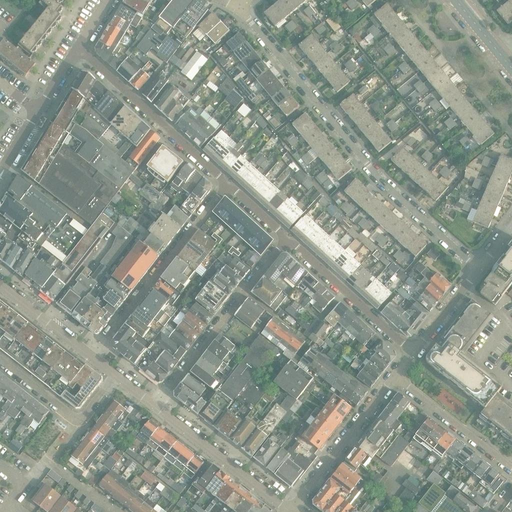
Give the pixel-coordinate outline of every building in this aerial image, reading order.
[(38,0),(48,8),(19,44),(32,55),(62,18),(58,15),(63,9),(60,5),(63,0),(38,0)] [(142,16),(149,5),(140,0),(125,0),(123,4),(142,16)] [(172,29),(195,1),(194,0),(173,0),(159,18),(155,25),(167,34),(172,28),(172,29)] [(284,0),(280,0),(274,6),(284,19),(294,12),(284,0)] [(299,0),(284,0),(294,12),(303,4),(299,0)] [(208,11),(195,1),(172,29),(186,39),(208,11)] [(355,1),(348,7),(351,10),(358,5),(355,1)] [(381,24),(394,14),(387,4),(374,15),(369,19),(374,25),(377,28),(381,24)] [(511,21),(511,11),(506,4),(496,12),(507,25),(511,21)] [(315,11),(310,5),(306,8),(312,14),(315,11)] [(121,6),(115,16),(130,25),(131,23),(139,27),(143,19),(121,6)] [(275,27),(284,19),(274,6),(264,14),(275,27)] [(312,14),(306,8),(303,11),(308,17),(312,14)] [(198,27),(206,36),(221,22),(213,13),(198,27)] [(394,14),(381,24),(389,34),(402,23),(394,14)] [(115,16),(109,25),(125,34),(126,32),(127,33),(128,31),(127,30),(130,25),(115,16)] [(332,16),(327,19),(334,31),(339,29),(332,16)] [(291,20),(288,23),(293,29),(296,27),(291,20)] [(221,22),(206,36),(215,45),(229,31),(221,22)] [(293,29),(288,23),(284,26),(289,32),(293,29)] [(402,23),(389,34),(396,43),(410,32),(402,23)] [(109,25),(104,34),(120,43),(121,41),(122,42),(123,39),(122,38),(125,34),(109,25)] [(296,27),(293,29),(297,35),(302,31),(298,25),(296,27)] [(367,30),(370,33),(377,28),(374,25),(367,30)] [(323,26),(316,31),(319,35),(326,30),(323,26)] [(377,28),(370,33),(373,37),(379,31),(377,28)] [(166,64),(180,46),(167,36),(162,43),(154,36),(154,35),(149,31),(136,48),(146,55),(151,49),(158,54),(156,56),(166,64)] [(410,32),(396,43),(404,52),(417,41),(410,32)] [(233,53),(246,42),(239,33),(223,47),(228,54),(232,51),(233,53)] [(104,34),(99,42),(114,52),(115,50),(117,50),(118,48),(117,47),(120,43),(104,34)] [(298,46),(305,55),(318,44),(311,35),(298,46)] [(4,39),(1,43),(0,44),(0,57),(2,59),(1,60),(3,62),(4,61),(8,64),(7,65),(10,67),(10,66),(14,69),(14,70),(16,71),(20,74),(20,75),(22,76),(25,78),(35,64),(4,39)] [(335,41),(328,46),(331,50),(338,44),(335,41)] [(417,41),(404,52),(411,61),(424,50),(417,41)] [(96,53),(107,63),(111,56),(114,52),(99,42),(95,49),(96,53)] [(246,42),(233,53),(241,62),(254,51),(246,42)] [(382,48),(385,52),(392,47),(389,43),(382,48)] [(318,44),(305,55),(313,64),(326,53),(318,44)] [(338,44),(331,50),(334,53),(340,48),(338,44)] [(395,50),(392,47),(385,52),(388,55),(395,50)] [(187,60),(195,51),(191,48),(184,58),(187,60)] [(432,60),(424,50),(411,61),(419,71),(432,60)] [(184,64),(180,70),(182,72),(186,68),(197,53),(195,51),(187,60),(184,64)] [(210,58),(201,51),(199,55),(207,62),(210,58)] [(254,51),(241,62),(248,71),(261,60),(254,51)] [(207,62),(199,55),(197,53),(186,68),(182,72),(181,73),(191,82),(207,62)] [(326,53),(313,64),(321,74),(334,63),(326,53)] [(143,56),(139,60),(146,65),(149,62),(150,60),(143,55),(143,56)] [(114,58),(111,56),(107,63),(117,72),(124,64),(115,56),(114,58)] [(128,58),(124,64),(117,72),(129,84),(141,71),(136,66),(132,62),(128,58)] [(261,60),(248,71),(256,80),(269,70),(261,60)] [(343,65),(346,69),(353,63),(350,60),(343,65)] [(432,60),(419,71),(427,80),(440,69),(432,60)] [(180,61),(175,66),(177,67),(180,70),(184,64),(180,61)] [(150,78),(145,73),(152,65),(149,62),(146,65),(141,71),(129,84),(138,91),(150,78)] [(397,67),(400,70),(407,65),(404,62),(397,67)] [(334,63),(321,74),(329,83),(342,72),(334,63)] [(353,63),(346,69),(349,72),(356,67),(353,63)] [(407,65),(400,70),(403,74),(410,69),(407,65)] [(440,69),(427,80),(435,89),(448,79),(440,69)] [(269,70),(256,80),(263,89),(276,79),(269,70)] [(240,78),(244,74),(241,71),(232,79),(234,82),(240,78)] [(81,72),(71,90),(84,100),(87,95),(91,98),(92,96),(100,102),(109,92),(90,75),(81,72)] [(342,72),(329,83),(337,93),(350,82),(342,72)] [(151,103),(168,81),(159,74),(142,95),(151,103)] [(240,78),(234,82),(242,91),(247,87),(240,78)] [(276,79),(263,89),(271,98),(284,88),(276,79)] [(448,79),(435,89),(442,98),(455,87),(448,79)] [(412,86),(415,89),(422,84),(419,80),(412,86)] [(422,84),(415,89),(418,93),(425,87),(422,84)] [(182,95),(177,91),(170,86),(155,107),(163,114),(174,102),(174,101),(177,103),(182,95)] [(364,86),(357,91),(360,95),(367,90),(364,86)] [(455,87),(442,98),(450,108),(463,97),(455,87)] [(192,97),(180,88),(177,91),(182,95),(189,101),(191,99),(192,97)] [(284,88),(271,98),(278,107),(291,97),(284,88)] [(234,89),(226,98),(236,107),(244,98),(234,89)] [(71,90),(62,103),(77,112),(87,118),(96,124),(105,131),(109,125),(110,124),(94,109),(84,100),(71,90)] [(94,109),(110,124),(125,107),(109,92),(100,102),(94,109)] [(340,106),(347,115),(361,104),(353,95),(340,106)] [(291,97),(278,107),(286,117),(299,107),(291,97)] [(463,97),(450,108),(457,117),(471,106),(463,97)] [(428,104),(430,108),(437,102),(434,99),(428,104)] [(172,122),(181,111),(180,111),(183,108),(177,103),(174,101),(174,102),(163,114),(172,122)] [(369,106),(373,110),(379,105),(376,101),(369,106)] [(437,102),(430,108),(434,112),(440,106),(437,102)] [(99,144),(97,142),(99,138),(100,138),(101,136),(105,131),(96,124),(87,118),(77,112),(62,103),(56,113),(72,122),(65,133),(69,135),(82,144),(74,154),(88,166),(119,191),(129,178),(132,175),(135,170),(126,162),(124,164),(119,160),(114,156),(111,154),(109,152),(102,147),(99,144)] [(243,103),(238,112),(246,116),(251,108),(243,103)] [(361,104),(347,115),(355,125),(368,114),(361,104)] [(379,105),(373,110),(376,114),(382,108),(379,105)] [(471,106),(457,117),(465,126),(478,115),(471,106)] [(118,133),(134,115),(125,107),(110,124),(109,125),(118,133)] [(184,115),(175,125),(184,133),(195,120),(199,116),(191,108),(184,115)] [(181,111),(172,122),(175,125),(184,115),(181,111)] [(191,140),(212,118),(204,111),(199,116),(195,120),(184,133),(191,140)] [(251,115),(263,127),(267,123),(256,111),(251,115)] [(72,122),(56,113),(50,124),(65,133),(72,122)] [(292,125),(299,134),(313,123),(305,114),(292,125)] [(368,114),(355,125),(363,134),(376,123),(368,114)] [(134,115),(118,133),(124,137),(122,138),(126,141),(142,122),(134,115)] [(478,115),(465,126),(472,135),(486,125),(478,115)] [(281,125),(273,116),(267,122),(274,131),(281,125)] [(443,123),(446,126),(453,121),(449,117),(443,123)] [(200,148),(221,125),(220,126),(212,118),(191,140),(200,148)] [(385,125),(388,129),(394,123),(391,120),(385,125)] [(453,121),(446,126),(449,130),(455,125),(453,121)] [(151,130),(142,122),(126,141),(118,151),(114,156),(119,160),(132,145),(136,149),(151,130)] [(313,123),(299,134),(307,143),(320,132),(313,123)] [(376,123),(363,134),(370,143),(383,132),(376,123)] [(394,123),(388,129),(391,132),(397,127),(394,123)] [(69,135),(65,133),(50,124),(44,133),(64,145),(69,135)] [(486,125),(472,135),(481,146),(494,135),(486,125)] [(151,130),(136,149),(126,162),(135,170),(160,138),(151,130)] [(320,132),(307,143),(315,153),(328,142),(320,132)] [(383,132),(370,143),(378,153),(392,142),(383,132)] [(65,146),(64,145),(44,133),(36,148),(58,160),(65,146)] [(285,140),(288,143),(295,138),(292,134),(285,140)] [(203,151),(211,158),(226,142),(218,135),(214,138),(203,151)] [(458,141),(461,145),(468,139),(465,136),(458,141)] [(410,147),(415,141),(411,137),(406,143),(410,147)] [(295,138),(288,143),(291,147),(298,141),(295,138)] [(468,139),(461,145),(464,148),(471,143),(468,139)] [(226,142),(211,158),(219,165),(234,149),(226,142)] [(328,142),(315,153),(322,162),(336,151),(328,142)] [(227,172),(241,156),(237,152),(242,147),(238,143),(234,149),(219,165),(227,172)] [(119,191),(88,166),(74,154),(65,146),(58,160),(36,148),(22,171),(92,226),(102,212),(119,191)] [(184,163),(163,147),(159,153),(156,150),(139,172),(142,174),(147,168),(168,184),(184,163)] [(391,161),(400,169),(411,156),(402,148),(391,161)] [(420,157),(424,160),(430,153),(426,150),(420,157)] [(336,151),(322,162),(330,171),(343,160),(336,151)] [(282,157),(291,167),(296,163),(287,153),(282,157)] [(301,158),(304,162),(310,156),(307,153),(301,158)] [(430,153),(424,160),(427,163),(433,157),(430,153)] [(511,160),(501,155),(496,166),(511,172),(511,160)] [(241,156),(227,172),(234,179),(249,163),(241,156)] [(310,156),(304,162),(306,165),(313,160),(310,156)] [(411,156),(400,169),(408,177),(420,164),(411,156)] [(259,168),(264,163),(266,160),(263,157),(256,165),(259,168)] [(343,160),(330,171),(338,181),(351,170),(343,160)] [(249,163),(234,179),(242,186),(257,170),(249,163)] [(173,200),(179,192),(195,171),(188,164),(165,194),(173,200)] [(420,164),(408,177),(417,185),(429,172),(420,164)] [(438,173),(442,176),(447,170),(444,166),(438,173)] [(511,172),(496,166),(491,177),(507,184),(511,172)] [(308,190),(314,184),(300,169),(294,175),(308,190)] [(257,170),(242,186),(250,193),(264,177),(257,170)] [(447,170),(442,176),(445,179),(451,173),(447,170)] [(204,179),(195,171),(179,192),(180,193),(183,190),(190,196),(204,179)] [(316,177),(319,180),(325,175),(322,171),(316,177)] [(429,172),(417,185),(426,193),(438,180),(429,172)] [(145,185),(132,175),(129,178),(142,189),(145,185)] [(325,175),(319,180),(322,184),(328,178),(325,175)] [(18,176),(10,191),(56,228),(66,215),(18,176)] [(264,177),(250,193),(257,200),(272,184),(264,177)] [(507,184),(491,177),(487,188),(502,195),(507,184)] [(204,179),(190,196),(179,211),(188,219),(212,189),(211,185),(204,179)] [(344,192),(352,200),(364,188),(355,180),(344,192)] [(438,180),(426,193),(436,202),(447,189),(438,180)] [(168,198),(163,197),(147,184),(146,186),(145,185),(142,189),(139,193),(139,194),(151,203),(148,207),(148,208),(156,214),(157,214),(169,200),(168,198)] [(272,184),(257,200),(265,207),(280,191),(272,184)] [(364,188),(352,200),(361,208),(373,195),(364,188)] [(502,195),(487,188),(482,199),(498,206),(502,195)] [(56,228),(10,191),(0,206),(0,215),(12,225),(22,233),(31,240),(40,247),(56,228)] [(280,191),(265,207),(273,215),(288,199),(280,191)] [(382,204),(373,195),(361,208),(370,216),(382,204)] [(330,205),(322,197),(319,201),(326,209),(330,205)] [(221,220),(234,206),(227,200),(225,198),(213,213),(221,220)] [(288,199),(273,215),(281,222),(295,206),(288,199)] [(498,206),(482,199),(477,211),(493,217),(498,206)] [(340,207),(343,210),(349,203),(346,200),(340,207)] [(469,213),(471,208),(463,205),(456,202),(454,206),(469,213)] [(349,203),(343,210),(347,213),(352,206),(349,203)] [(391,212),(382,204),(370,216),(379,225),(391,212)] [(229,227),(241,213),(234,206),(221,220),(229,227)] [(295,206),(281,222),(289,229),(300,217),(303,213),(295,206)] [(331,206),(327,210),(333,217),(337,213),(331,206)] [(175,207),(166,218),(180,229),(188,219),(179,211),(175,207)] [(493,217),(477,211),(472,222),(488,229),(493,217)] [(64,287),(108,231),(115,223),(102,212),(92,226),(62,264),(54,275),(52,277),(64,287)] [(399,220),(391,212),(379,225),(388,233),(399,220)] [(180,229),(166,218),(161,213),(154,222),(174,238),(180,229)] [(236,233),(249,220),(241,213),(229,227),(236,233)] [(337,213),(333,217),(339,222),(342,219),(337,213)] [(12,225),(0,215),(0,225),(8,232),(12,225)] [(291,231),(299,239),(314,223),(306,215),(302,219),(291,231)] [(357,223),(361,226),(367,220),(363,216),(357,223)] [(139,226),(136,223),(130,219),(126,224),(135,231),(139,226)] [(244,240),(256,227),(252,223),(249,220),(236,233),(239,236),(244,240)] [(367,220),(361,226),(364,229),(370,223),(367,220)] [(408,228),(399,220),(388,233),(397,241),(408,228)] [(344,221),(340,225),(347,233),(351,228),(344,221)] [(174,238),(154,222),(147,231),(166,247),(174,238)] [(314,223),(299,239),(307,245),(321,230),(314,223)] [(135,231),(126,224),(123,228),(132,236),(135,231)] [(16,242),(18,239),(22,233),(12,225),(8,232),(0,244),(0,255),(1,256),(3,262),(3,263),(14,246),(16,242)] [(123,228),(117,225),(111,233),(116,237),(123,228)] [(147,231),(140,227),(139,226),(135,231),(144,238),(140,243),(143,245),(158,257),(166,247),(147,231)] [(251,247),(264,233),(256,227),(244,240),(246,243),(251,247)] [(133,237),(132,236),(123,228),(116,237),(114,243),(126,246),(133,237)] [(359,235),(351,228),(347,233),(355,240),(356,239),(359,235)] [(417,236),(408,228),(397,241),(406,249),(417,236)] [(321,230),(307,245),(315,253),(329,237),(321,230)] [(199,231),(192,240),(206,251),(204,252),(210,257),(210,256),(218,246),(215,244),(199,231)] [(31,240),(22,233),(18,239),(27,246),(31,240)] [(271,243),(272,241),(270,239),(269,238),(264,233),(251,247),(261,256),(271,243)] [(368,240),(366,239),(361,233),(359,235),(356,239),(363,245),(368,240)] [(375,239),(379,242),(384,236),(381,233),(375,239)] [(384,236),(379,242),(382,245),(388,239),(384,236)] [(427,245),(417,236),(406,249),(415,258),(427,245)] [(329,237),(315,253),(322,259),(337,244),(329,237)] [(23,278),(36,258),(42,248),(41,247),(40,247),(31,240),(27,246),(24,252),(13,270),(23,278)] [(192,240),(185,248),(205,263),(210,257),(204,252),(206,251),(192,240)] [(376,248),(375,246),(368,240),(363,245),(372,253),(376,248)] [(143,245),(140,243),(138,242),(136,244),(135,244),(134,244),(134,245),(133,245),(133,246),(133,247),(134,248),(131,251),(152,266),(158,257),(143,245)] [(511,298),(511,242),(508,248),(511,250),(505,257),(503,256),(496,266),(499,268),(493,275),(491,274),(484,284),(487,286),(480,294),(495,306),(511,283),(511,288),(507,295),(511,298)] [(119,255),(126,246),(114,243),(111,248),(119,255)] [(337,244),(322,259),(330,267),(345,251),(337,244)] [(13,270),(24,252),(14,246),(3,263),(13,270)] [(32,285),(53,258),(49,254),(42,248),(36,258),(23,278),(32,285)] [(119,255),(111,248),(107,253),(116,260),(119,255)] [(185,248),(177,259),(196,274),(202,267),(205,263),(185,248)] [(338,274),(353,258),(355,255),(348,248),(345,251),(330,267),(338,274)] [(393,255),(397,258),(402,252),(399,249),(393,255)] [(152,266),(131,251),(130,253),(129,253),(128,253),(127,253),(127,254),(126,254),(126,255),(127,256),(124,260),(145,275),(152,266)] [(402,252),(397,258),(400,261),(406,255),(402,252)] [(116,260),(107,253),(104,258),(112,264),(116,260)] [(282,254),(264,278),(276,288),(280,284),(277,281),(281,275),(285,278),(298,264),(286,254),(282,254)] [(40,292),(52,277),(54,275),(62,264),(53,258),(32,285),(40,292)] [(112,264),(104,258),(100,263),(101,265),(107,270),(112,264)] [(353,258),(338,274),(346,281),(361,265),(353,258)] [(177,259),(171,267),(190,282),(196,274),(177,259)] [(145,275),(124,260),(123,262),(122,262),(121,262),(120,262),(120,263),(119,263),(119,264),(119,265),(120,265),(117,269),(137,284),(145,275)] [(235,260),(228,269),(242,280),(249,271),(235,260)] [(451,285),(437,273),(434,276),(420,263),(415,269),(426,279),(427,279),(444,295),(451,285)] [(296,289),(297,287),(308,273),(298,264),(285,278),(296,289)] [(398,270),(391,264),(387,268),(394,275),(398,270)] [(89,293),(102,277),(107,270),(101,265),(91,278),(89,277),(87,280),(86,279),(80,275),(75,282),(78,284),(89,293)] [(361,265),(346,281),(353,288),(368,272),(361,265)] [(228,269),(223,266),(217,273),(236,288),(242,280),(228,269)] [(190,282),(171,267),(168,271),(181,282),(182,281),(187,285),(190,282)] [(91,273),(85,268),(80,275),(86,279),(91,273)] [(137,284),(117,269),(115,271),(114,271),(113,271),(113,272),(112,272),(112,273),(112,274),(113,275),(110,278),(130,293),(137,284)] [(180,294),(187,285),(182,281),(181,282),(168,271),(161,279),(180,294)] [(368,272),(353,288),(361,295),(376,279),(368,272)] [(236,288),(217,273),(210,282),(229,297),(236,288)] [(305,293),(316,281),(308,273),(297,287),(305,293)] [(130,293),(110,278),(108,280),(104,276),(98,283),(105,289),(110,292),(123,302),(130,293)] [(53,301),(64,287),(52,277),(40,292),(53,301)] [(278,298),(282,292),(281,291),(276,288),(264,278),(252,293),(270,308),(275,312),(281,305),(283,302),(278,298)] [(412,288),(416,283),(410,278),(406,282),(412,288)] [(376,279),(361,295),(369,302),(383,286),(376,279)] [(444,295),(427,279),(426,279),(419,286),(424,291),(437,303),(444,295)] [(180,296),(160,281),(151,292),(168,305),(169,306),(173,301),(175,299),(176,301),(180,296)] [(312,300),(324,288),(316,281),(305,293),(307,296),(309,297),(302,305),(303,307),(305,308),(307,306),(313,300),(312,300)] [(229,297),(210,282),(203,292),(221,306),(229,297)] [(89,293),(78,284),(73,291),(84,300),(87,296),(89,293)] [(383,286),(369,302),(377,310),(388,297),(392,294),(383,286)] [(437,303),(424,291),(419,286),(418,288),(420,290),(417,293),(421,296),(416,302),(429,314),(437,303)] [(334,298),(324,288),(312,300),(313,300),(316,303),(312,307),(320,313),(334,298)] [(398,290),(410,302),(413,299),(401,288),(398,290)] [(84,300),(73,291),(69,289),(57,305),(72,316),(84,300)] [(123,302),(110,292),(103,301),(109,305),(116,311),(123,302)] [(151,292),(146,299),(159,309),(163,304),(166,307),(168,305),(151,292)] [(221,306),(203,292),(194,303),(196,304),(213,318),(221,306)] [(80,323),(95,304),(96,302),(87,296),(84,300),(72,316),(80,323)] [(396,296),(381,313),(387,318),(402,302),(396,296)] [(248,298),(241,307),(260,323),(262,321),(259,319),(265,311),(248,298)] [(164,314),(159,309),(146,299),(139,308),(154,320),(155,319),(158,322),(164,314)] [(429,314),(416,302),(413,299),(410,302),(413,305),(410,308),(414,311),(424,320),(429,314)] [(59,347),(47,338),(21,317),(20,319),(13,313),(14,312),(0,300),(0,349),(60,397),(65,390),(68,386),(84,367),(74,360),(70,357),(70,356),(65,352),(65,353),(58,347),(59,347)] [(305,308),(303,307),(302,305),(295,300),(289,307),(299,314),(305,308)] [(439,348),(436,346),(428,356),(427,357),(427,358),(426,359),(426,360),(426,361),(426,362),(427,363),(427,364),(428,364),(429,365),(485,409),(495,396),(501,389),(459,356),(491,315),(472,300),(441,339),(444,341),(440,347),(439,348)] [(402,302),(387,318),(393,325),(404,312),(402,310),(406,305),(402,302)] [(334,328),(349,311),(340,303),(325,319),(331,324),(334,328)] [(112,317),(105,311),(95,304),(80,323),(95,334),(99,334),(112,317)] [(213,318),(196,304),(189,313),(206,326),(213,318)] [(112,317),(116,311),(109,305),(105,311),(112,317)] [(241,307),(234,316),(250,329),(256,322),(259,325),(260,323),(241,307)] [(288,307),(285,312),(297,321),(299,318),(300,317),(288,307)] [(154,320),(139,308),(132,317),(147,329),(151,325),(154,327),(156,324),(153,321),(154,320)] [(404,312),(393,325),(400,331),(411,318),(407,315),(410,312),(407,309),(404,312)] [(346,330),(357,318),(349,311),(334,328),(337,330),(341,326),(346,330)] [(414,315),(411,318),(400,331),(407,337),(411,337),(424,320),(414,311),(412,313),(414,315)] [(206,326),(189,313),(182,322),(199,335),(206,326)] [(268,314),(262,321),(260,323),(264,326),(272,317),(268,314)] [(132,317),(125,326),(136,334),(142,339),(149,330),(147,329),(132,317)] [(267,339),(269,340),(281,324),(273,318),(263,331),(269,336),(267,339)] [(356,339),(367,327),(357,318),(346,330),(356,339)] [(315,320),(311,325),(316,329),(320,324),(315,320)] [(199,335),(182,322),(179,325),(174,321),(170,327),(192,345),(199,335)] [(305,322),(301,327),(305,331),(306,330),(309,326),(305,322)] [(260,323),(259,325),(256,328),(260,331),(264,326),(260,323)] [(319,339),(328,327),(321,323),(320,324),(316,329),(312,334),(313,334),(310,338),(316,342),(319,339)] [(281,324),(269,340),(271,342),(273,339),(279,344),(289,331),(281,324)] [(192,345),(170,327),(167,325),(160,333),(163,336),(185,353),(192,345)] [(309,338),(312,334),(316,329),(311,325),(304,334),(309,338)] [(125,326),(111,343),(112,347),(135,366),(142,356),(146,351),(142,347),(131,339),(136,334),(125,326)] [(368,343),(372,338),(375,335),(367,327),(356,339),(357,340),(364,347),(368,343)] [(289,331),(279,344),(285,348),(283,351),(285,353),(297,337),(289,331)] [(185,353),(163,336),(160,333),(152,344),(161,351),(177,363),(185,353)] [(245,354),(231,344),(220,335),(215,341),(234,356),(236,357),(239,353),(241,355),(243,357),(245,354)] [(395,353),(378,338),(375,335),(372,338),(379,344),(375,349),(373,351),(375,353),(390,364),(395,357),(395,353)] [(236,399),(253,376),(275,348),(259,336),(245,354),(243,357),(240,361),(233,370),(229,375),(227,378),(221,385),(218,389),(233,401),(235,399),(236,399)] [(297,337),(285,353),(287,354),(289,351),(295,356),(298,359),(305,349),(302,347),(305,343),(297,337)] [(316,342),(315,343),(320,347),(321,347),(323,343),(324,343),(319,339),(316,342)] [(325,343),(332,347),(335,343),(328,339),(325,343)] [(234,356),(215,341),(207,351),(226,365),(234,356)] [(375,349),(368,343),(364,347),(371,353),(373,351),(375,349)] [(305,349),(298,359),(301,361),(299,363),(301,364),(303,363),(309,367),(319,354),(311,348),(309,351),(305,349)] [(333,348),(328,355),(333,359),(339,352),(333,348)] [(177,363),(161,351),(156,356),(159,359),(158,360),(154,365),(168,376),(172,370),(177,363)] [(226,365),(207,351),(201,358),(217,371),(220,367),(229,375),(233,370),(226,365)] [(390,364),(375,353),(369,361),(383,372),(390,364)] [(309,367),(316,373),(317,374),(328,361),(319,354),(309,367)] [(154,365),(142,356),(135,366),(158,384),(161,384),(168,376),(154,365)] [(227,378),(217,371),(201,358),(196,365),(221,385),(227,378)] [(305,390),(311,381),(313,379),(291,361),(274,383),(289,395),(280,407),(287,412),(297,400),(305,390)] [(317,374),(319,376),(325,380),(335,367),(328,361),(317,374)] [(377,380),(363,368),(360,366),(354,361),(347,370),(356,377),(371,388),(377,380)] [(383,372),(369,361),(365,365),(363,363),(360,366),(363,368),(377,380),(383,372)] [(84,367),(68,386),(73,390),(77,384),(81,388),(94,372),(86,365),(84,367)] [(221,385),(196,365),(190,372),(210,388),(216,392),(218,389),(221,385)] [(325,380),(331,385),(333,387),(343,373),(335,367),(325,380)] [(75,398),(65,390),(60,397),(76,409),(80,408),(101,381),(101,377),(94,372),(81,388),(80,390),(81,391),(75,398)] [(333,387),(335,388),(341,393),(352,380),(343,373),(333,387)] [(181,385),(193,394),(206,404),(209,400),(202,394),(206,389),(189,375),(181,385)] [(254,408),(269,389),(253,376),(236,399),(235,399),(233,401),(215,424),(213,427),(229,440),(243,423),(254,408)] [(0,400),(0,401),(3,397),(13,384),(5,377),(0,383),(0,400)] [(352,380),(341,393),(347,398),(349,399),(359,386),(352,380)] [(309,393),(316,385),(311,381),(305,390),(309,393)] [(6,413),(23,391),(13,384),(3,397),(8,401),(5,404),(1,409),(3,411),(6,413)] [(193,394),(181,385),(175,394),(173,396),(185,405),(193,394)] [(359,386),(349,399),(351,401),(357,406),(367,392),(359,386)] [(209,400),(206,404),(198,415),(213,427),(215,424),(233,401),(218,389),(216,392),(209,400)] [(17,416),(21,411),(31,398),(23,391),(6,413),(8,415),(9,415),(12,412),(17,416)] [(351,408),(345,404),(334,395),(329,400),(320,393),(316,399),(327,407),(342,419),(346,414),(347,413),(349,410),(350,409),(351,408)] [(390,403),(403,412),(414,421),(402,437),(408,441),(427,416),(422,412),(417,418),(406,409),(410,403),(398,393),(390,403)] [(206,404),(193,394),(185,405),(198,415),(206,404)] [(511,408),(495,396),(485,409),(480,414),(488,420),(486,423),(490,426),(492,424),(499,429),(497,431),(501,435),(503,432),(509,437),(508,440),(511,442),(511,408)] [(23,426),(40,405),(31,398),(21,411),(26,415),(19,424),(20,424),(23,426)] [(114,401),(107,410),(123,423),(127,418),(130,414),(127,411),(114,401)] [(281,420),(287,412),(280,407),(276,403),(261,423),(266,427),(262,433),(268,437),(281,420)] [(399,418),(403,412),(390,403),(384,411),(396,421),(400,424),(403,421),(399,418)] [(35,430),(45,417),(49,412),(40,405),(23,426),(25,428),(27,430),(30,426),(35,430)] [(342,419),(327,407),(324,412),(318,408),(314,413),(335,429),(338,424),(339,423),(341,421),(342,419)] [(258,411),(254,408),(243,423),(229,440),(241,449),(258,427),(251,421),(258,411)] [(135,424),(138,419),(135,417),(139,412),(134,409),(130,414),(127,418),(135,424)] [(107,410),(99,419),(116,432),(123,423),(107,410)] [(400,424),(396,421),(384,411),(378,419),(394,432),(400,424)] [(6,413),(0,420),(2,423),(8,415),(6,413)] [(335,429),(314,413),(311,416),(317,421),(312,428),(327,439),(328,438),(328,437),(331,434),(332,433),(335,429)] [(99,419),(92,429),(108,442),(116,432),(99,419)] [(409,444),(394,432),(378,419),(370,429),(401,454),(404,450),(405,449),(409,444)] [(454,437),(452,436),(450,436),(434,423),(434,421),(431,420),(430,419),(429,419),(413,439),(420,444),(421,442),(441,458),(445,452),(455,440),(455,439),(454,437)] [(146,444),(159,428),(150,420),(137,437),(146,444)] [(262,433),(266,427),(261,423),(258,427),(241,449),(245,452),(252,457),(268,437),(262,433)] [(327,439),(312,428),(305,423),(303,426),(303,427),(298,434),(304,438),(313,446),(319,450),(320,449),(320,447),(323,445),(324,444),(327,439)] [(14,432),(16,434),(23,426),(20,424),(14,432)] [(23,426),(16,434),(19,436),(25,428),(23,426)] [(159,428),(146,444),(155,451),(168,435),(159,428)] [(92,429),(85,437),(102,450),(108,442),(92,429)] [(401,454),(370,429),(363,438),(365,439),(361,443),(360,442),(359,443),(356,446),(372,459),(375,455),(391,467),(396,460),(401,454)] [(284,442),(288,437),(284,434),(280,439),(284,442)] [(162,462),(177,442),(168,435),(155,451),(153,455),(162,462)] [(85,437),(78,447),(94,460),(102,450),(85,437)] [(265,467),(279,448),(276,446),(279,443),(271,437),(268,440),(254,459),(265,467)] [(319,450),(313,446),(304,438),(300,444),(310,452),(315,455),(319,450)] [(464,447),(455,440),(445,452),(455,459),(464,447)] [(10,445),(8,447),(17,454),(22,448),(13,441),(10,445)] [(173,465),(186,449),(177,442),(162,462),(171,469),(173,465)] [(413,448),(409,444),(405,449),(409,453),(413,448)] [(279,448),(265,467),(265,468),(265,467),(275,475),(289,456),(281,450),(284,446),(282,445),(279,449),(279,448)] [(356,446),(345,461),(356,469),(360,464),(365,468),(372,459),(356,446)] [(94,460),(78,447),(71,456),(72,456),(68,461),(76,467),(80,463),(87,469),(94,460)] [(138,455),(129,447),(125,452),(134,460),(138,455)] [(463,466),(473,454),(464,447),(455,459),(452,462),(461,469),(463,466)] [(186,449),(173,465),(182,472),(195,456),(186,449)] [(401,454),(396,460),(406,467),(407,466),(410,469),(415,463),(417,461),(417,460),(404,450),(401,454)] [(299,480),(316,458),(317,457),(315,455),(310,452),(305,458),(300,454),(295,461),(289,456),(275,475),(291,488),(298,479),(299,480)] [(482,461),(473,454),(463,466),(473,473),(482,461)] [(143,467),(147,462),(138,455),(134,460),(139,463),(143,467)] [(195,456),(182,472),(191,479),(204,463),(195,456)] [(105,464),(104,465),(110,471),(112,469),(117,462),(111,458),(107,464),(105,464)] [(345,461),(336,472),(355,488),(362,479),(353,473),(356,469),(345,461)] [(415,463),(413,466),(416,468),(418,469),(422,465),(417,461),(415,463)] [(491,468),(482,461),(473,473),(481,480),(491,468)] [(198,477),(191,486),(198,492),(195,495),(199,498),(205,490),(221,471),(213,465),(201,480),(198,477)] [(491,468),(481,480),(479,483),(490,492),(493,495),(500,485),(496,481),(501,475),(491,468)] [(108,494),(121,476),(112,469),(110,471),(98,486),(108,494)] [(221,471),(205,490),(215,497),(229,479),(230,478),(221,471)] [(463,511),(443,496),(445,493),(437,486),(443,479),(433,471),(426,480),(433,485),(412,511),(413,511),(463,511)] [(145,472),(141,477),(147,481),(150,477),(145,472)] [(359,491),(355,488),(336,472),(329,481),(340,489),(342,490),(349,496),(352,499),(359,491)] [(87,481),(93,486),(99,478),(93,473),(87,481)] [(368,485),(373,489),(382,477),(377,473),(368,485)] [(117,501),(129,485),(130,484),(121,476),(108,494),(117,501)] [(150,477),(147,481),(151,485),(155,481),(155,480),(150,477)] [(62,479),(58,484),(62,487),(66,482),(62,479)] [(229,479),(215,497),(224,505),(239,486),(238,486),(238,484),(235,482),(234,482),(229,479)] [(393,504),(402,511),(418,490),(406,480),(402,485),(405,488),(393,504)] [(329,481),(318,495),(313,501),(314,505),(322,511),(336,494),(340,489),(329,481)] [(183,490),(177,485),(174,483),(170,488),(179,495),(183,490)] [(32,501),(40,507),(53,491),(45,484),(32,501)] [(70,485),(66,490),(70,494),(74,488),(70,485)] [(126,508),(135,496),(138,492),(129,485),(117,501),(126,508)] [(233,511),(248,494),(249,493),(240,486),(239,486),(224,505),(226,506),(221,511),(232,511),(233,511)] [(451,486),(445,493),(443,496),(463,511),(472,511),(477,506),(451,486)] [(53,491),(40,507),(45,511),(49,511),(61,497),(53,491)] [(78,491),(74,497),(78,500),(82,494),(78,491)] [(131,511),(137,511),(144,503),(147,499),(138,492),(135,496),(126,508),(131,511)] [(358,503),(362,497),(364,495),(360,492),(354,500),(358,503)] [(490,492),(484,500),(487,502),(488,503),(494,495),(493,495),(490,492)] [(233,511),(249,511),(258,501),(257,501),(257,499),(254,497),(253,497),(248,494),(233,511)] [(336,494),(322,511),(335,511),(345,501),(336,494)] [(473,499),(483,508),(487,502),(484,500),(477,494),(473,499)] [(61,497),(49,511),(62,511),(69,503),(61,497)] [(86,498),(82,503),(86,506),(90,501),(86,498)] [(182,498),(176,505),(180,508),(186,501),(182,498)] [(359,511),(364,511),(370,506),(373,502),(369,500),(359,511)] [(273,511),(265,505),(264,506),(258,501),(249,511),(273,511)] [(345,501),(335,511),(350,511),(353,509),(354,508),(345,501)] [(69,503),(62,511),(75,511),(77,510),(69,503)] [(151,511),(152,510),(144,503),(137,511),(151,511)]
